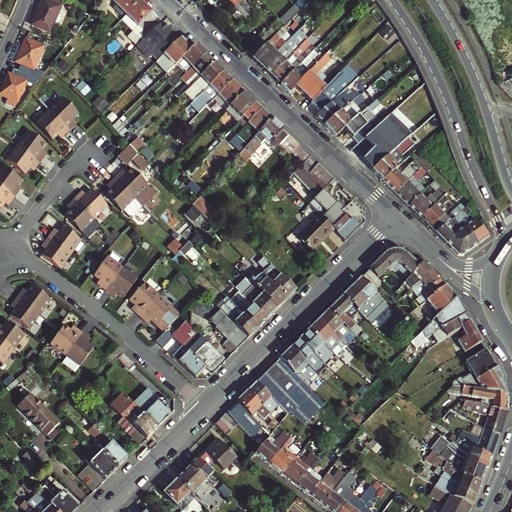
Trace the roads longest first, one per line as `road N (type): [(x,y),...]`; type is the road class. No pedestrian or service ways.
road 1 (residential): [(393,217),(180,12)]
road 2 (primary): [(392,0),(429,59),(503,247)]
road 3 (residential): [(203,408),(393,217)]
road 4 (residential): [(203,408),(120,330),(27,260)]
road 5 (primary): [(511,192),(472,74),(432,0)]
road 6 (residential): [(100,511),(203,408)]
